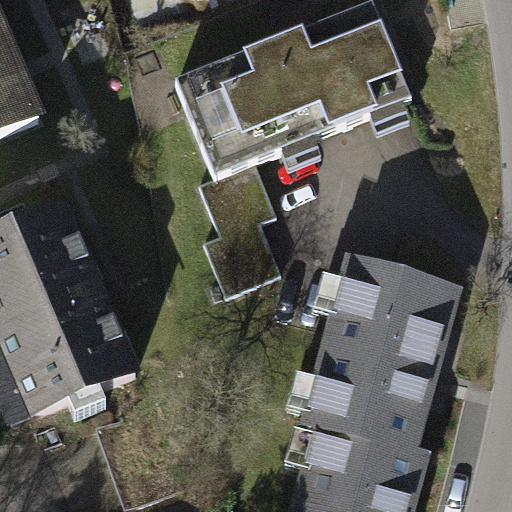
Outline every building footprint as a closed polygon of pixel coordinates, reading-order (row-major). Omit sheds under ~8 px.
[(0,0),(0,143),(46,124),(0,15),(0,0)] [(177,83),(218,185),(204,191),(224,241),(206,248),(227,301),(284,278),(264,229),(282,222),(260,170),(416,106),(374,3),(177,83)] [(0,237),(0,415),(9,437),(144,380),(71,207),(0,237)] [(299,428),(312,432),(417,461),(419,451),(463,291),(345,259),(339,282),(322,278),(313,311),(329,316),(312,380),(296,375),(287,409),(303,413),(299,428)] [(151,413),(97,432),(125,511),(129,511),(180,494),(151,413)] [(416,511),(432,455),(419,451),(417,461),(312,432),(311,436),(294,431),(285,465),(302,469),(289,511),(416,511)]
